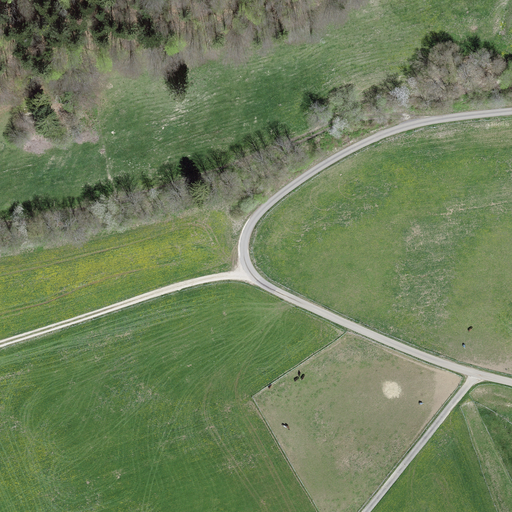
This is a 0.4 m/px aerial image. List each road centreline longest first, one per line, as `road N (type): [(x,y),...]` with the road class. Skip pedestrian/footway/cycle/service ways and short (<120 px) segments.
road 1 (unclassified): [(511,384),(402,351),(272,291),(245,272),(239,244),(282,187),(341,152),(429,120),(511,110)]
road 2 (track): [(0,342),(245,272)]
